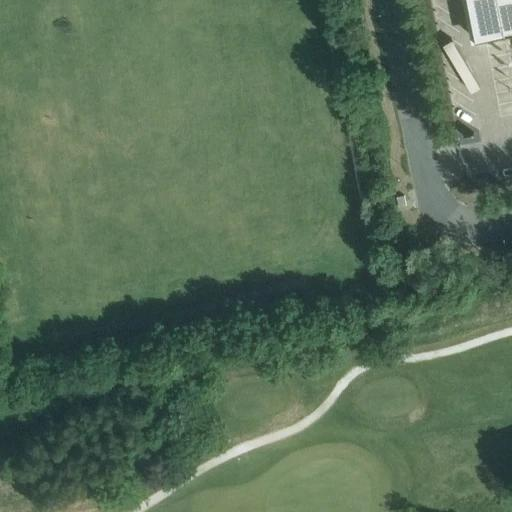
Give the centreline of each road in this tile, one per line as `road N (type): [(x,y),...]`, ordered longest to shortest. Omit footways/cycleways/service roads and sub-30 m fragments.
road 1 (track): [(133,511),(219,459),(309,419),(364,366),(511,331)]
road 2 (unclassified): [(382,0),(429,239),(511,222)]
